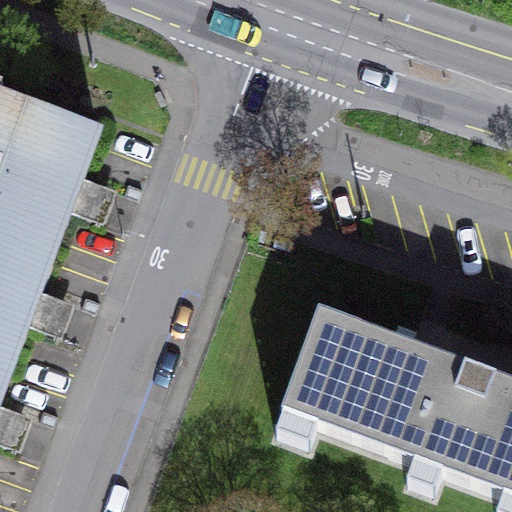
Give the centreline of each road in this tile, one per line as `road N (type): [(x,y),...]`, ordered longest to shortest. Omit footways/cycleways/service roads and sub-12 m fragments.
road 1 (residential): [(98,511),(241,132)]
road 2 (residential): [(511,226),(241,132)]
road 3 (secondary): [(511,84),(286,15)]
road 4 (residential): [(241,132),(286,15)]
